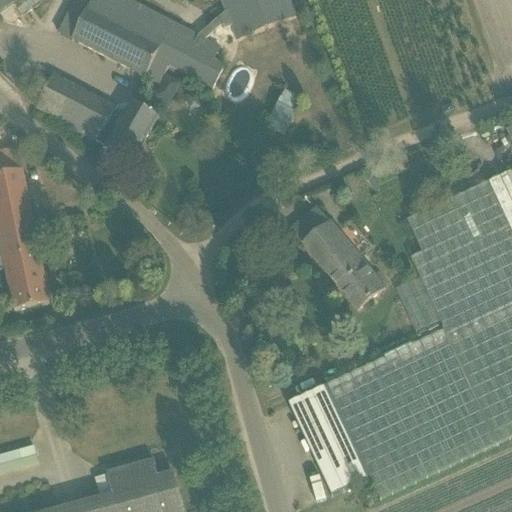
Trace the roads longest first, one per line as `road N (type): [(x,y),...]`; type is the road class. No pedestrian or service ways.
road 1 (track): [(192,270),(234,224),(285,189),(511,103)]
road 2 (unclassified): [(205,291),(148,225),(0,101)]
road 3 (unclassified): [(276,511),(228,340),(205,291)]
road 4 (unclassified): [(205,291),(157,313),(0,352)]
